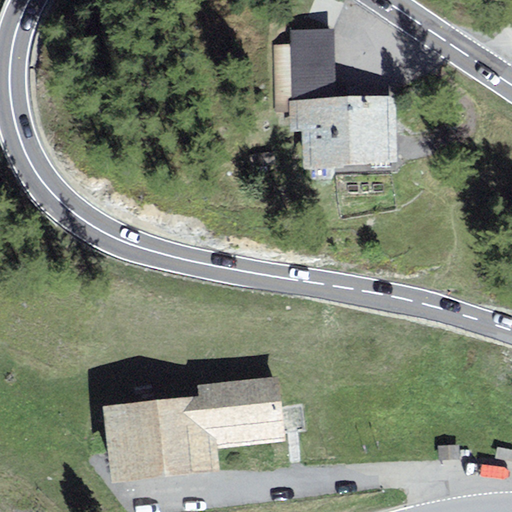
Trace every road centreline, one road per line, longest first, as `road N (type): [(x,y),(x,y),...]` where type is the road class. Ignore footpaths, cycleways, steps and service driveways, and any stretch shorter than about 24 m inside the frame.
road 1 (primary): [(28,0),(8,73),(15,125),(41,181),(68,210),(123,242),(432,305),(511,331)]
road 2 (primary): [(511,84),(385,0)]
